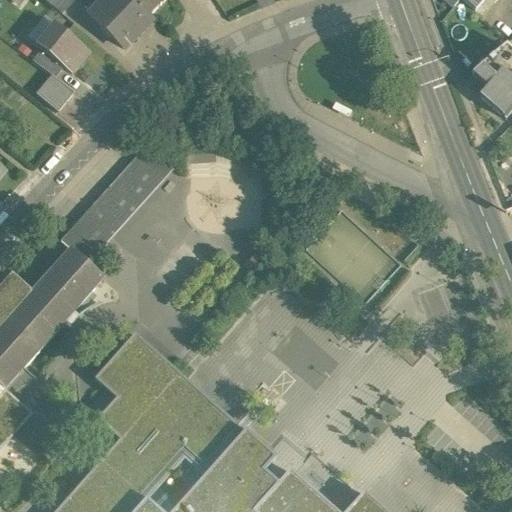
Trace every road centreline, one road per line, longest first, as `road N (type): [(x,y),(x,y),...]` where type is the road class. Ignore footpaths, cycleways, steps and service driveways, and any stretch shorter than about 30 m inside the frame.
road 1 (residential): [(367,0),(267,30),(129,106),(0,245)]
road 2 (secondary): [(511,293),(400,0)]
